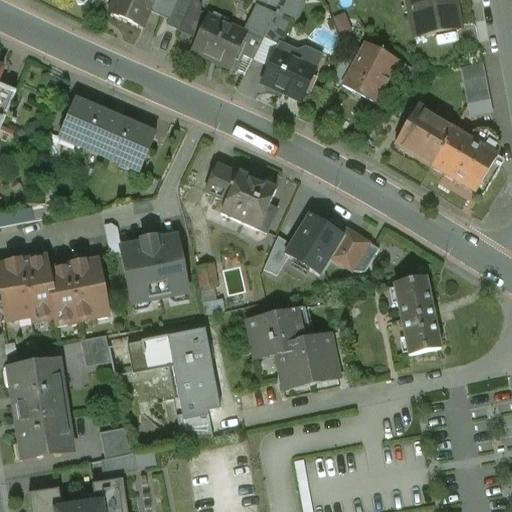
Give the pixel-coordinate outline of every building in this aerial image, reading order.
[(176,0),(113,0),(108,15),(142,30),(149,14),(167,22),(176,0)] [(192,2),(188,0),(176,0),(167,22),(164,27),(178,33),(179,30),(188,9),(192,2)] [(406,0),(414,39),(459,30),(453,0),(406,0)] [(256,8),(243,36),(244,36),(232,64),(239,67),(243,59),(251,63),(263,39),(274,17),(256,8)] [(200,14),(188,9),(179,30),(196,39),(205,19),(200,16),(200,14)] [(275,15),(274,17),(263,39),(278,47),(291,21),(275,15)] [(243,36),(205,19),(196,39),(190,53),(207,61),(208,59),(228,69),(228,70),(229,71),(232,64),(244,36),(243,36)] [(397,63),(365,46),(342,88),(374,105),(397,63)] [(315,73),(275,53),(260,84),(282,94),(281,95),(301,104),(315,73)] [(239,67),(232,64),(229,71),(235,74),(239,67)] [(400,64),(393,77),(404,83),(411,70),(400,64)] [(16,97),(0,89),(0,114),(7,118),(16,97)] [(486,91),(464,95),(466,106),(488,102),(486,91)] [(76,104),(76,102),(74,102),(57,140),(59,141),(61,137),(78,145),(77,147),(120,166),(121,163),(138,170),(136,174),(138,175),(155,136),(153,135),(152,136),(76,104)] [(488,102),(466,106),(469,119),(491,114),(488,102)] [(431,171),(453,132),(431,119),(432,117),(417,108),(394,148),(431,171)] [(466,140),(453,132),(431,171),(452,184),(452,183),(474,196),(478,190),(484,193),(499,168),(493,164),(497,157),(495,156),(496,154),(497,152),(497,149),(497,146),(496,143),(496,141),(494,139),(493,137),(492,136),(490,134),(488,133),(486,132),(484,132),(482,131),(480,131),(477,132),(474,132),(472,134),(469,135),(468,137),(466,140)] [(237,177),(216,168),(204,195),(225,204),(220,216),(257,233),(275,192),(272,190),(271,189),(271,188),(271,187),(270,187),(269,186),(269,185),(268,184),(267,184),(266,184),(265,183),(264,183),(263,183),(262,184),(261,184),(260,184),(259,185),(238,175),(237,177)] [(29,211),(0,216),(0,229),(32,224),(29,211)] [(319,279),(330,261),(344,238),(343,238),(309,217),(291,247),(284,258),(288,260),(319,279)] [(379,252),(346,232),(343,238),(344,238),(330,261),(351,274),(365,275),(379,252)] [(186,290),(176,239),(156,243),(155,237),(145,239),(136,240),(137,247),(117,251),(128,302),(186,290)] [(291,247),(278,239),(263,272),(277,278),(288,260),(284,258),(291,247)] [(19,265),(19,263),(13,264),(7,266),(7,267),(0,268),(0,294),(1,295),(2,301),(0,305),(0,314),(6,318),(15,316),(16,322),(37,318),(44,322),(55,320),(55,324),(65,322),(66,326),(97,320),(96,314),(106,312),(97,264),(84,266),(84,265),(78,266),(72,267),(72,268),(47,273),(45,260),(19,265)] [(212,267),(196,270),(200,290),(216,287),(212,267)] [(425,281),(393,287),(408,358),(440,351),(432,316),(425,281)] [(221,301),(202,307),(205,318),(224,313),(221,301)] [(301,311),(246,323),(255,362),(276,358),(284,394),(338,383),(328,336),(307,341),(306,334),(301,311)] [(204,332),(127,347),(133,376),(172,369),(181,417),(181,419),(207,414),(214,412),(211,393),(215,392),(204,332)] [(105,339),(80,343),(85,370),(110,365),(105,339)] [(56,363),(7,371),(22,463),(71,455),(56,363)] [(181,419),(181,417),(176,418),(181,445),(212,439),(207,414),(181,419)] [(124,429),(99,435),(104,461),(130,456),(124,429)] [(58,492),(27,496),(29,511),(126,511),(122,482),(91,487),(94,503),(77,506),(61,508),(58,492)]
